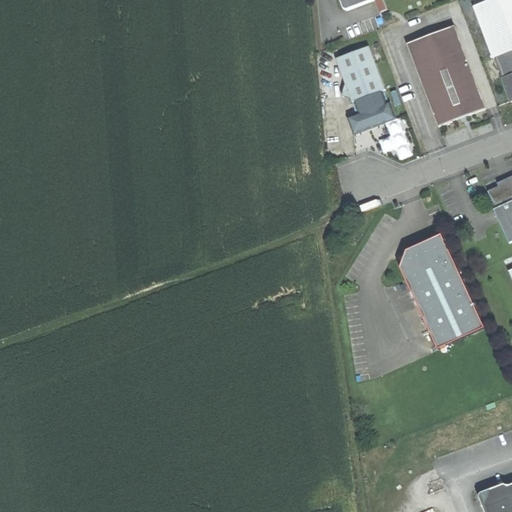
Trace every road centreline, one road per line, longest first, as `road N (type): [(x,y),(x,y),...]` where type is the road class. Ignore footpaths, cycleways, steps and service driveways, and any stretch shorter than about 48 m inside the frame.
road 1 (track): [(373,183),(327,219),(368,511)]
road 2 (track): [(0,348),(327,219)]
road 3 (track): [(309,0),(327,219)]
road 4 (residential): [(511,138),(407,179),(373,183)]
